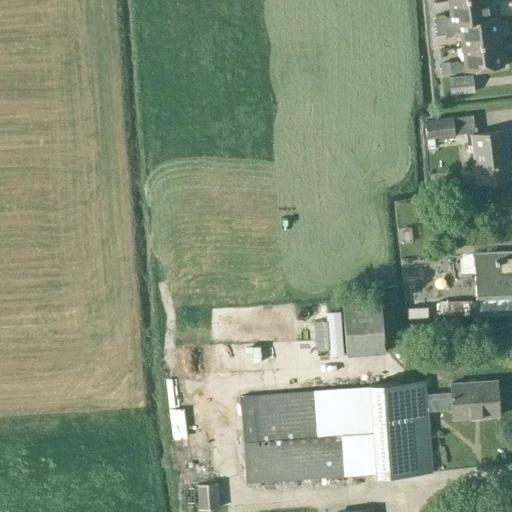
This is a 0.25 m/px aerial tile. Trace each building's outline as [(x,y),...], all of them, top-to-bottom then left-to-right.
[(488,19),(486,0),(447,0),(449,17),(442,18),(442,14),(434,15),(436,26),(443,25),(488,19)] [(497,18),(488,19),(443,25),(445,35),(453,34),(452,30),(459,30),(461,46),(500,42),(497,18)] [(503,66),(500,42),(461,46),(463,63),(456,64),(456,61),(448,62),(449,72),(464,70),(503,66)] [(474,92),(472,75),(449,78),(451,95),(474,92)] [(451,117),(451,116),(423,120),(426,138),(465,132),(467,145),(471,145),(476,183),(509,179),(503,129),(475,133),(472,115),(451,117)] [(511,293),(511,250),(473,253),(473,254),(461,255),(461,274),(474,273),(475,295),(511,293)] [(383,352),(379,295),(341,298),(345,355),(383,352)] [(472,316),(471,301),(447,302),(448,317),(472,316)] [(451,339),(401,343),(403,366),(453,362),(451,339)] [(251,379),(299,367),(293,344),(245,356),(251,379)] [(499,415),(496,380),(449,384),(449,392),(425,394),(424,380),(368,385),(369,387),(240,396),(246,482),(375,472),(375,476),(431,471),(426,411),(451,409),(452,419),(499,415)] [(220,507),(218,483),(196,485),(198,509),(220,507)]
